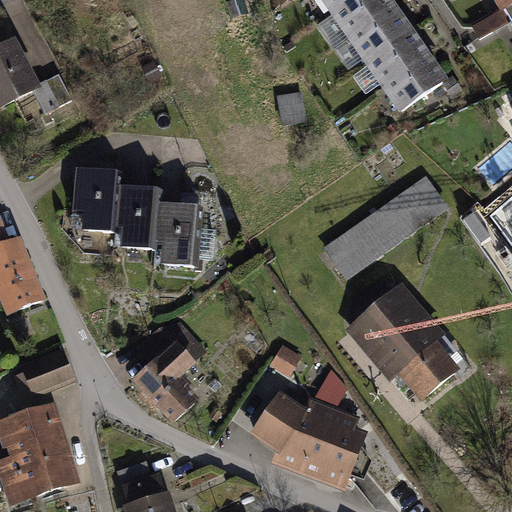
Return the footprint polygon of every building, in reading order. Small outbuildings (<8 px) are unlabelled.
[(324,0),(334,13),(352,0),(324,0)] [(352,0),(334,13),(351,38),(392,9),(385,0),(352,0)] [(504,12),(511,7),(511,0),(497,0),(503,11),(504,12)] [(351,38),(368,62),(409,34),(392,9),(351,38)] [(493,33),(510,23),(504,12),(503,11),(485,21),(493,33)] [(480,40),(493,33),(485,21),(473,28),(480,40)] [(368,62),(385,87),(426,59),(409,34),(368,62)] [(13,47),(0,53),(0,108),(35,89),(13,47)] [(385,87),(402,112),(443,83),(426,59),(385,87)] [(453,97),(461,92),(453,79),(445,85),(453,97)] [(281,128),(307,127),(306,96),(280,97),(281,128)] [(98,183),(77,181),(74,211),(89,212),(87,231),(115,233),(115,227),(118,198),(119,176),(99,175),(98,183)] [(425,181),(327,250),(347,279),(446,210),(425,181)] [(160,193),(139,192),(138,200),(118,198),(115,227),(129,228),(128,248),(155,250),(156,245),(158,215),(160,193)] [(178,217),(158,215),(156,245),(169,246),(168,265),(196,267),(200,211),(179,209),(178,217)] [(10,314),(41,301),(18,243),(8,247),(0,227),(0,292),(1,292),(10,314)] [(359,324),(423,400),(455,373),(444,360),(455,351),(444,337),(432,346),(392,297),(359,324)] [(156,364),(137,382),(174,423),(195,404),(184,393),(189,388),(180,377),(202,356),(180,331),(167,338),(162,333),(143,349),(156,364)] [(300,359),(283,348),(272,364),(289,375),(300,359)] [(64,357),(25,372),(34,395),(73,379),(64,357)] [(329,373),(319,398),(336,405),(344,388),(329,373)] [(282,454),(345,478),(361,436),(310,416),(311,412),(308,411),(306,414),(282,398),(257,436),(282,454)] [(49,408),(27,416),(38,449),(51,491),(74,484),(68,465),(73,464),(71,457),(66,459),(49,408)] [(12,446),(16,456),(38,449),(27,416),(25,416),(23,410),(8,415),(10,421),(0,424),(0,432),(5,449),(12,446)] [(51,491),(38,449),(16,456),(17,461),(1,466),(13,504),(30,499),(29,498),(51,491)] [(119,473),(123,485),(148,477),(144,465),(119,473)] [(131,511),(169,511),(159,480),(125,491),(131,511)]
